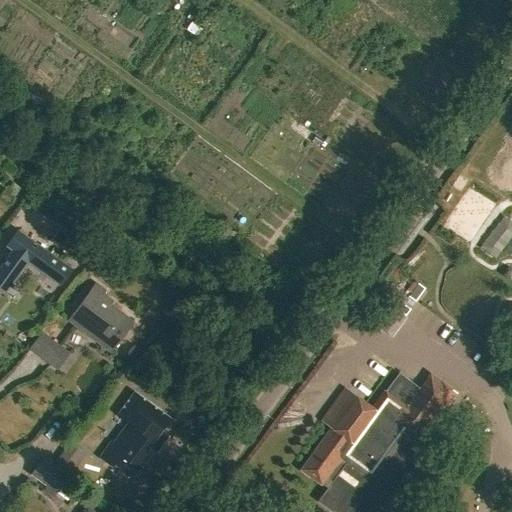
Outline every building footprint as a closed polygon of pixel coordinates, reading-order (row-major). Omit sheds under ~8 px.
[(115,0),(107,0),(100,9),(116,22),(126,9),(115,0)] [(53,59),(43,76),(55,83),(65,67),(53,59)] [(60,225),(49,240),(66,252),(77,237),(60,225)] [(0,266),(0,290),(4,294),(27,262),(59,285),(70,269),(17,231),(6,246),(12,250),(0,266)] [(70,316),(89,331),(87,334),(111,353),(133,323),(109,305),(112,302),(102,295),(104,291),(94,284),(70,316)] [(502,307),(504,329),(511,328),(511,305),(502,307)] [(69,354),(41,333),(29,349),(57,370),(69,354)] [(321,485),(326,478),(332,482),(318,502),(331,511),(381,511),(402,484),(425,453),(415,445),(419,439),(421,441),(456,394),(430,374),(419,389),(399,374),(373,409),(345,388),(321,421),(331,429),(301,470),(321,485)] [(127,424),(112,444),(111,443),(100,459),(112,467),(119,457),(138,471),(148,458),(145,455),(151,448),(158,453),(170,438),(161,432),(170,420),(134,394),(117,416),(127,424)] [(43,440),(51,447),(64,432),(56,425),(43,440)] [(68,479),(42,459),(30,475),(46,487),(43,491),(54,499),(68,479)]
